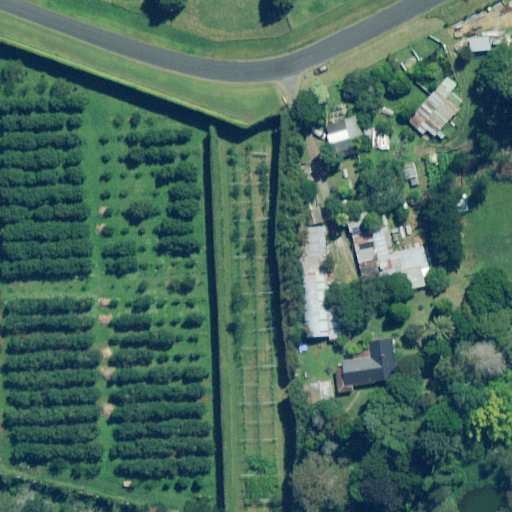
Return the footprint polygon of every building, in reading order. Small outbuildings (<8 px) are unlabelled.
[(458,111),(435,91),(409,122),(419,130),(423,125),(441,140),(452,126),(448,123),(458,111)] [(364,136),(361,106),(315,110),(318,140),(364,136)] [(331,261),(330,226),(310,226),(310,261),(331,261)] [(355,231),(355,227),(348,228),(350,243),(357,242),(355,231)] [(391,256),(383,257),(379,228),(355,231),(357,242),(362,282),(386,279),(385,274),(393,273),(391,256)] [(339,276),(331,276),(314,277),(316,338),(334,337),(334,340),(346,340),(346,323),(332,323),(331,286),(339,286),(339,276)] [(407,363),(402,339),(370,345),(373,357),(359,360),(347,362),(349,369),(340,370),(344,394),(360,391),(359,387),(376,384),(394,380),(391,367),(407,363)] [(337,405),(336,383),(314,385),(316,406),(337,405)]
